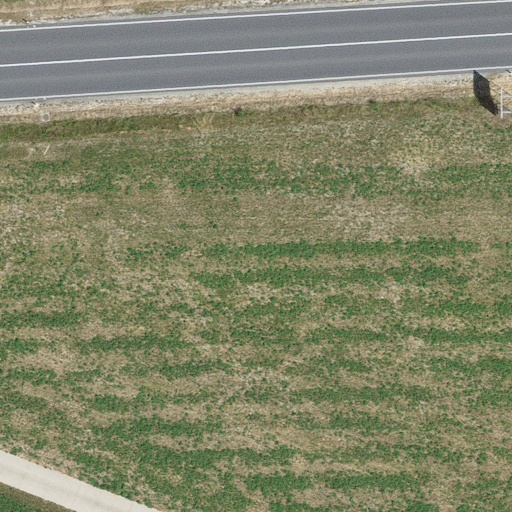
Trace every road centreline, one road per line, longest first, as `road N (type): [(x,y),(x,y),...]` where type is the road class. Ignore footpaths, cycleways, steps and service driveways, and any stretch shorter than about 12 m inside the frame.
road 1 (secondary): [(0,67),(511,36)]
road 2 (track): [(0,462),(131,511)]
